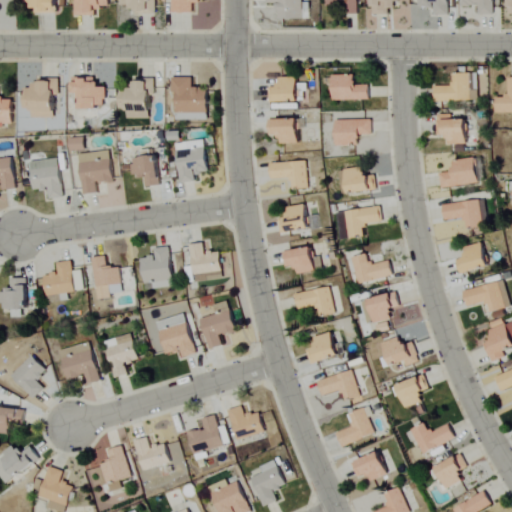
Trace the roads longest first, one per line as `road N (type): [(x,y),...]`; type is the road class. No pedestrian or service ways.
road 1 (residential): [(335,511),(277,362),(257,281),(244,204),(236,0)]
road 2 (residential): [(401,45),(410,199),(423,266),(466,389),(511,474)]
road 3 (residential): [(237,46),(511,45)]
road 4 (residential): [(0,46),(237,46)]
road 5 (residential): [(23,236),(244,204)]
road 6 (residential): [(69,427),(277,362)]
